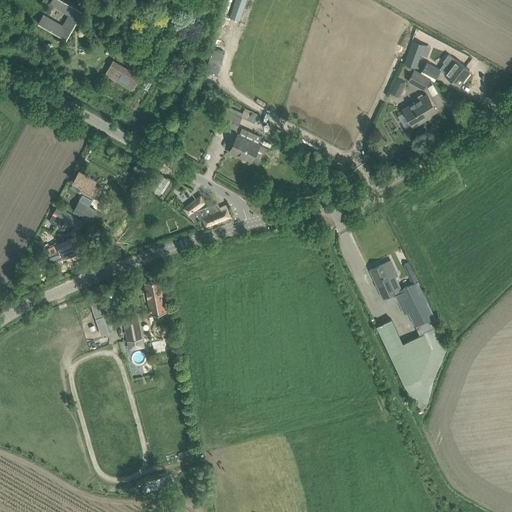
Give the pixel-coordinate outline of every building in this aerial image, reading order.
[(67,39),(83,11),(64,0),(51,0),(50,3),(70,14),(63,26),(47,17),(43,25),(38,22),(38,23),(67,39)] [(353,145),(399,29),(361,14),(362,12),(332,0),(292,0),(279,35),(285,37),(281,47),(303,55),(294,79),(323,90),(331,69),(345,75),(322,133),(353,145)] [(370,0),(407,16),(413,0),(370,0)] [(416,68),(424,45),(413,41),(405,63),(416,68)] [(444,62),(440,69),(441,69),(441,70),(440,70),(445,74),(458,84),(470,70),(449,53),(443,61),(444,62)] [(141,76),(113,60),(105,74),(133,90),(141,76)] [(421,60),(417,68),(436,78),(440,70),(441,70),(441,69),(440,69),(427,62),(426,63),(421,60)] [(281,95),(288,69),(283,67),(281,74),(276,73),(271,93),(281,95)] [(413,71),(408,80),(424,89),(430,78),(414,69),(413,71)] [(402,89),(405,83),(398,79),(395,86),(402,89)] [(403,109),(413,126),(426,118),(425,116),(437,109),(427,94),(403,109)] [(236,129),(241,118),(227,111),(222,123),(236,129)] [(238,134),(230,150),(252,160),(252,159),(258,162),(265,147),(259,144),(238,134)] [(98,189),(92,186),(96,179),(79,169),(73,180),(82,185),(79,191),(92,198),(98,189)] [(149,187),(170,203),(182,185),(157,173),(149,187)] [(183,208),(188,215),(206,202),(201,195),(183,208)] [(73,211),(90,220),(96,210),(79,201),(73,211)] [(227,205),(226,205),(220,208),(217,202),(197,210),(200,218),(202,217),(206,226),(231,216),(227,205)] [(62,226),(65,221),(93,238),(98,229),(58,206),(49,221),(57,225),(58,224),(62,226)] [(79,253),(75,244),(73,238),(46,249),(48,253),(52,262),(64,258),(64,256),(66,255),(67,258),(79,253)] [(395,277),(398,275),(391,260),(370,269),(383,298),(394,294),(404,314),(409,311),(415,325),(420,335),(403,342),(392,319),(377,326),(405,386),(410,399),(424,410),(428,403),(448,345),(433,316),(416,281),(417,281),(408,262),(404,264),(413,283),(400,289),(395,277)] [(161,279),(145,282),(151,314),(167,311),(161,279)] [(102,312),(95,315),(101,334),(108,331),(102,312)] [(138,317),(124,319),(128,340),(129,349),(143,346),(141,338),(138,317)] [(170,368),(177,372),(181,366),(174,362),(170,368)] [(193,482),(194,491),(204,490),(203,481),(193,482)]
